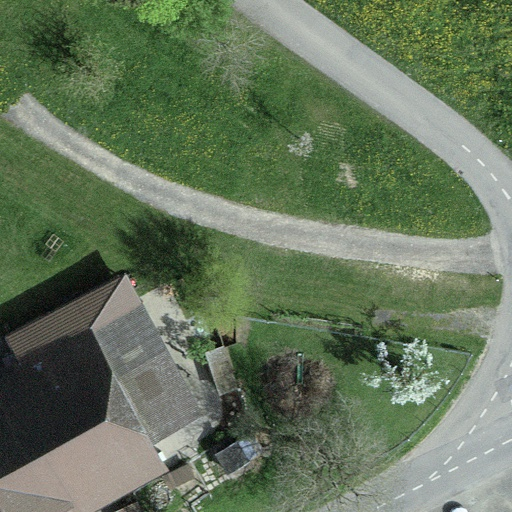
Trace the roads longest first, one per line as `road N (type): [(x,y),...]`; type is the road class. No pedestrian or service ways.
road 1 (track): [(472,153),(268,227),(130,179),(13,99)]
road 2 (unclassified): [(243,0),(472,153)]
road 3 (residential): [(403,497),(480,426),(511,372)]
